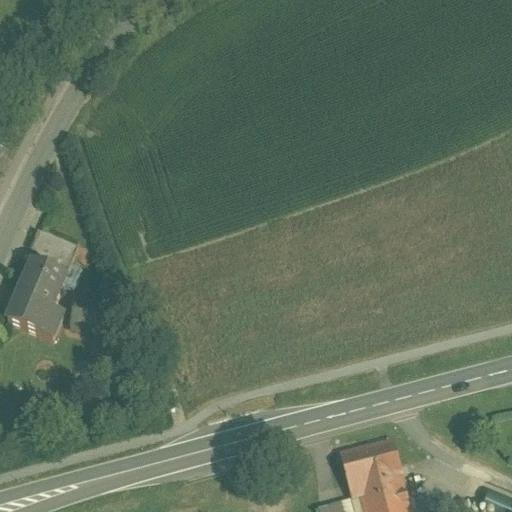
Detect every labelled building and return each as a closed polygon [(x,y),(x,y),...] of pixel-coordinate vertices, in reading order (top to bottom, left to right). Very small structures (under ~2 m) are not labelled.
[(74,253),(39,238),(32,256),(38,258),(67,270),(74,253)] [(67,270),(38,258),(34,268),(67,282),(68,282),(72,272),(67,270)] [(67,282),(34,268),(9,328),(54,346),(64,321),(53,317),(67,282)] [(116,312),(80,305),(74,334),(110,341),(116,312)] [(394,450),(342,464),(354,507),(362,505),(404,494),(402,484),(403,484),(394,450)] [(409,511),(404,494),(362,505),(363,511),(409,511)]
